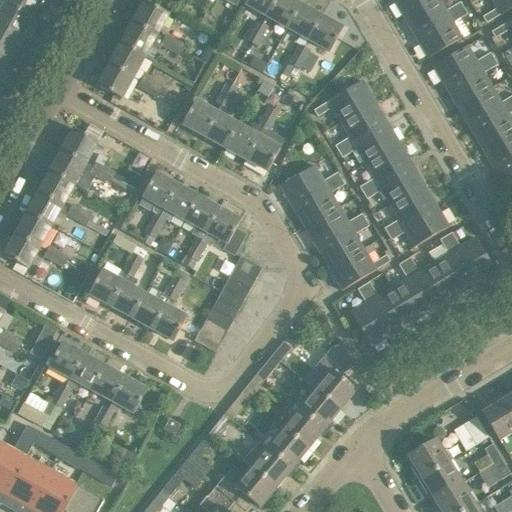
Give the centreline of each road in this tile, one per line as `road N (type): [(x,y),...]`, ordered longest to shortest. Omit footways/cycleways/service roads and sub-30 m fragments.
road 1 (unclassified): [(0,280),(201,391),(234,380),(308,285),(260,204),(60,93)]
road 2 (residential): [(362,0),(511,253)]
road 3 (residential): [(359,448),(511,348)]
road 4 (residential): [(0,201),(60,93)]
